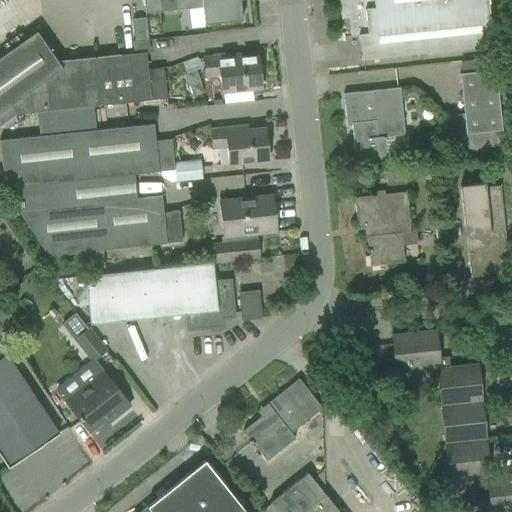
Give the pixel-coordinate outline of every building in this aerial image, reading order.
[(241,20),(238,0),(142,0),(144,14),(202,7),(203,24),(241,20)] [(486,0),(337,0),(339,12),(347,12),(350,36),(357,35),(360,60),(475,48),(492,46),(490,32),(486,0)] [(133,42),(147,41),(145,18),(131,20),(133,42)] [(35,32),(0,57),(0,124),(14,115),(36,113),(131,103),(127,72),(125,55),(94,58),(57,62),(35,32)] [(147,41),(133,42),(131,42),(133,54),(145,53),(145,54),(149,54),(147,41)] [(133,54),(125,55),(127,72),(147,70),(145,54),(145,53),(133,54)] [(240,59),(240,55),(202,59),(204,77),(219,75),(220,93),(225,93),(227,103),(244,102),(243,91),(260,89),(257,57),(240,59)] [(147,70),(127,72),(131,103),(150,101),(148,82),(164,80),(163,68),(147,70)] [(495,70),(461,74),(459,74),(463,114),(448,116),(452,151),(497,146),(503,146),(501,131),(495,70)] [(166,99),(164,80),(148,82),(150,101),(166,99)] [(404,136),(399,89),(343,95),(346,127),(351,126),(355,160),(378,158),(376,141),(384,140),(384,138),(404,136)] [(154,142),(152,125),(133,127),(0,140),(0,155),(4,189),(154,173),(174,171),(176,182),(202,180),(199,160),(173,163),(170,140),(154,142)] [(247,131),(247,127),(209,131),(211,149),(226,147),(228,165),(267,161),(264,129),(247,131)] [(132,175),(4,189),(17,212),(47,257),(84,252),(87,276),(103,275),(100,251),(102,251),(148,245),(181,242),(178,211),(162,213),(160,196),(135,199),(132,175)] [(484,188),(484,184),(459,186),(464,237),(466,237),(470,278),(509,274),(499,186),(484,188)] [(409,232),(405,192),(353,198),(357,227),(365,226),(369,267),(399,263),(397,247),(417,244),(415,231),(409,232)] [(250,241),(249,235),(275,232),(271,196),(219,202),(224,243),(214,245),(216,262),(257,258),(256,240),(250,241)] [(435,242),(445,241),(444,224),(434,225),(435,242)] [(295,256),(282,257),(283,272),(296,271),(295,256)] [(211,263),(124,272),(103,275),(87,276),(84,277),(89,325),(184,314),(186,331),(223,327),(222,319),(233,318),(229,281),(213,283),(211,263)] [(259,318),(257,292),(239,294),(241,320),(259,318)] [(12,300),(1,307),(8,318),(19,312),(12,300)] [(91,362),(105,351),(87,329),(74,313),(61,324),(91,362)] [(395,374),(437,369),(438,369),(437,358),(434,330),(391,335),(395,374)] [(57,434),(46,417),(6,356),(0,347),(0,456),(7,467),(57,434)] [(448,367),(447,357),(437,358),(438,369),(437,369),(445,444),(484,440),(476,364),(448,367)] [(105,426),(115,417),(129,406),(101,372),(65,401),(89,432),(102,422),(105,426)] [(266,462),(282,450),(294,439),(290,434),(305,421),(321,409),(298,379),(266,404),(256,412),(260,417),(242,431),(266,462)] [(511,511),(511,474),(488,477),(484,440),(445,444),(449,482),(476,479),(477,490),(488,489),(490,511),(511,511)] [(245,511),(225,487),(204,461),(140,511),(245,511)] [(337,511),(324,495),(306,473),(269,503),(276,511),(337,511)]
